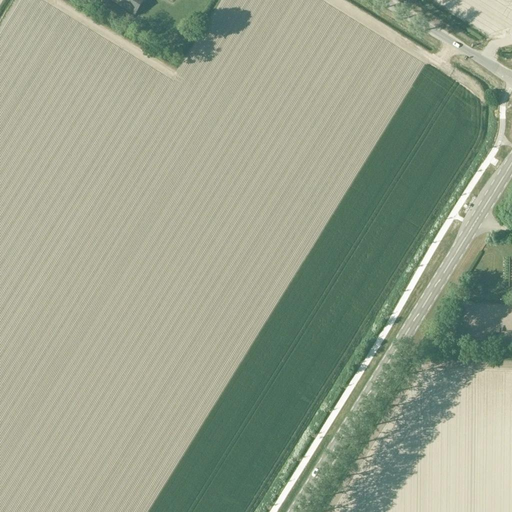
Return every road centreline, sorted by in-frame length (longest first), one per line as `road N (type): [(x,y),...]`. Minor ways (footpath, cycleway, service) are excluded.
road 1 (secondary): [(295,511),(511,163)]
road 2 (unclassified): [(511,80),(381,0)]
